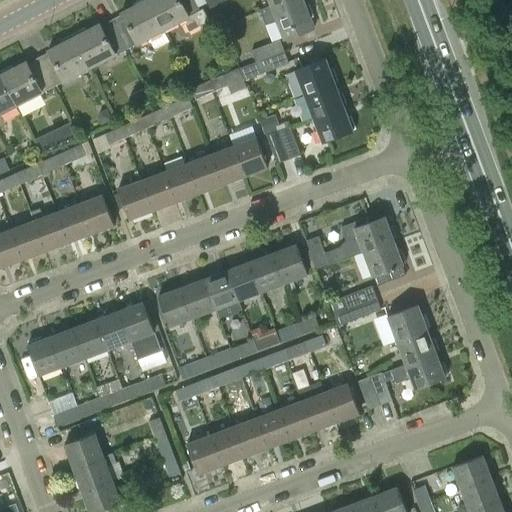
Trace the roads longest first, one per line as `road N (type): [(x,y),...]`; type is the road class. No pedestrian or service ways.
road 1 (residential): [(0,310),(413,153)]
road 2 (residential): [(214,511),(507,410)]
road 3 (residential): [(507,410),(413,153)]
road 4 (primary): [(511,246),(420,0)]
road 5 (residential): [(413,153),(356,0)]
road 6 (residential): [(53,511),(0,367)]
